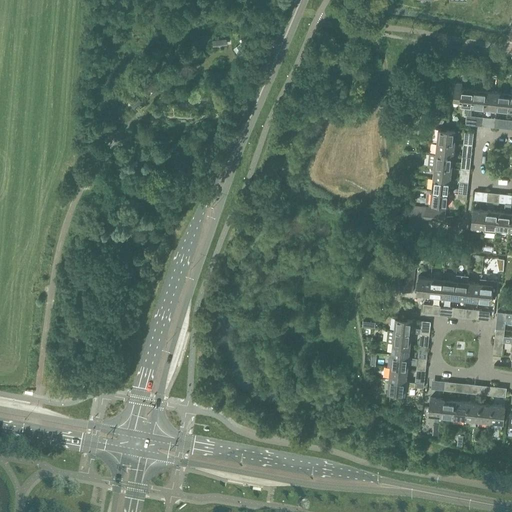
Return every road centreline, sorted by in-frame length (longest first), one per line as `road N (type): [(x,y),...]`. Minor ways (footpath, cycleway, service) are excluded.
road 1 (secondary): [(242,134),(203,201),(130,433)]
road 2 (secondary): [(149,437),(242,134)]
road 3 (secondary): [(144,455),(333,488),(403,488)]
road 4 (secondary): [(403,488),(149,437)]
road 5 (secondary): [(242,134),(298,0)]
road 6 (residential): [(482,375),(447,370),(437,358),(438,333),(453,320),(476,322),(486,338)]
road 7 (secondary): [(130,433),(0,408)]
road 8 (secondary): [(0,427),(126,451)]
